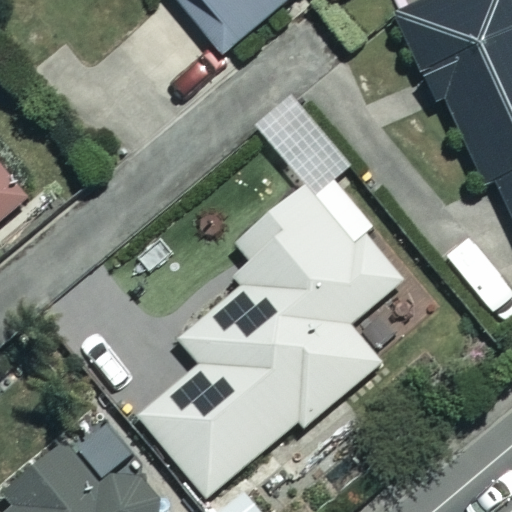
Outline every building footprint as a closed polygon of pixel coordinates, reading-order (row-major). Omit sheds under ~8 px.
[(168,0),(219,61),(291,0),(168,0)] [(446,128),(476,196),(486,191),(511,252),(511,0),(414,0),(384,14),(435,132),(446,128)] [(139,419),(207,497),(292,421),(301,431),(377,364),(346,329),(404,278),(362,230),(369,224),(337,188),(355,173),(316,129),(277,163),(298,187),(232,245),(259,275),(181,344),(199,365),(139,419)] [(0,216),(24,196),(0,168),(0,216)] [(161,511),(123,468),(99,489),(61,444),(2,494),(11,504),(0,511),(161,511)]
